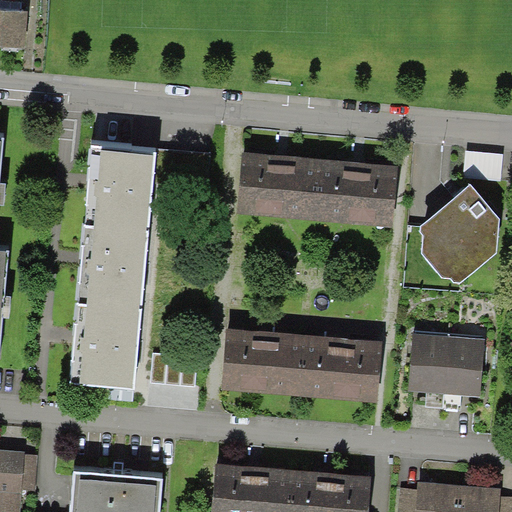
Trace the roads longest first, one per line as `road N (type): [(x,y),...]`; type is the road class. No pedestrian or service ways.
road 1 (residential): [(0,87),(511,130)]
road 2 (residential): [(511,451),(0,409)]
